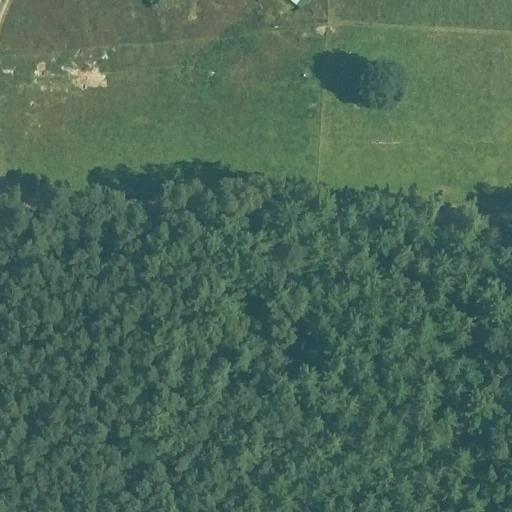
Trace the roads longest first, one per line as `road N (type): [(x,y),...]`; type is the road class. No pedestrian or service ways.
road 1 (track): [(511,202),(0,187)]
road 2 (track): [(487,202),(459,511)]
